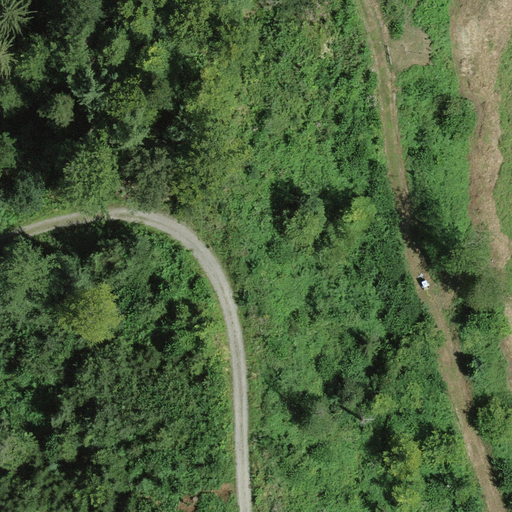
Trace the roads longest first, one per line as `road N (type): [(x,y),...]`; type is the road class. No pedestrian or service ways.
road 1 (track): [(350,0),(366,38),(425,296),(500,511)]
road 2 (track): [(0,247),(50,227),(137,217),(206,251),(239,324),(247,511)]
